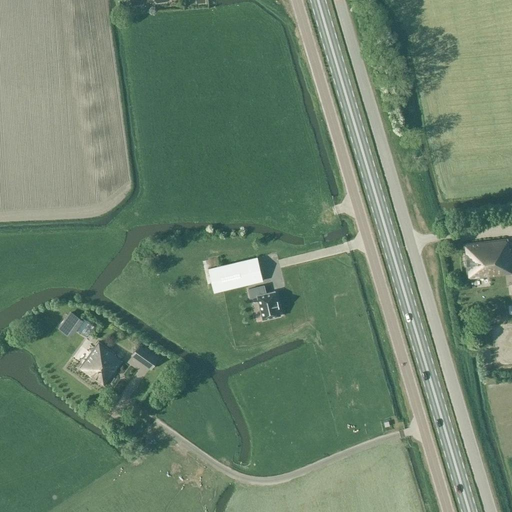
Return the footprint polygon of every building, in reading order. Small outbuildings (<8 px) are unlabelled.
[(507,238),(463,243),(467,279),(506,274),(508,284),(511,283),(511,264),(511,265),(507,238)] [(257,257),(208,269),(214,292),(263,281),(257,257)] [(380,285),(368,284),(368,302),(379,302),(380,285)] [(248,289),(250,298),(257,296),(263,319),(280,315),(274,291),(265,293),(264,285),(248,289)] [(340,308),(333,308),(332,318),(346,318),(347,312),(340,312),(340,308)] [(71,311),(61,325),(72,333),(75,328),(77,329),(84,321),(71,311)] [(361,336),(351,336),(351,347),(361,347),(361,336)] [(102,384),(122,361),(114,354),(115,354),(98,341),(79,367),(102,384)] [(159,357),(139,343),(131,355),(151,369),(159,357)]
